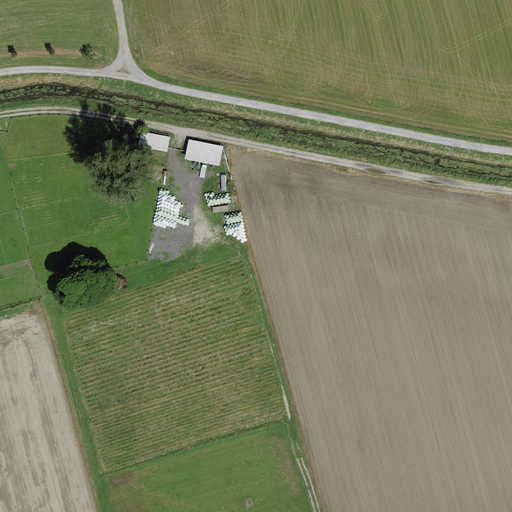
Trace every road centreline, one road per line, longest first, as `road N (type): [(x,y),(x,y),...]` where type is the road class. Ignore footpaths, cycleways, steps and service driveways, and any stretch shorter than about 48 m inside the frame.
road 1 (track): [(511,152),(142,81),(0,69)]
road 2 (track): [(511,192),(91,116),(0,116)]
